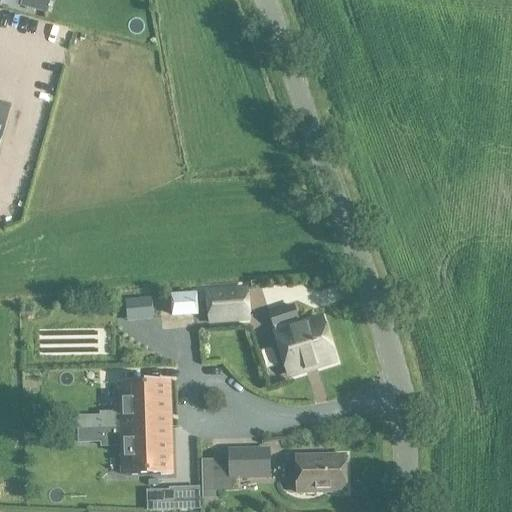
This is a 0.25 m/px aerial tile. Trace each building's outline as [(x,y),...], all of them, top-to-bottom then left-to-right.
[(36,0),(21,0),(20,6),(34,10),(36,0)] [(249,320),(246,290),(206,293),(209,323),(249,320)] [(171,295),(173,318),(200,317),(198,294),(171,295)] [(334,361),(321,320),(298,327),(296,321),(297,321),(293,307),(269,315),(288,376),(334,361)] [(169,428),(168,382),(120,384),(121,430),(169,428)] [(171,474),(169,428),(121,430),(123,476),(171,474)] [(269,479),(268,452),(228,453),(228,461),(229,480),(237,480),(269,479)] [(296,459),(297,495),(345,493),(344,457),(296,459)] [(170,498),(170,510),(184,510),(184,490),(170,490),(170,498)]
